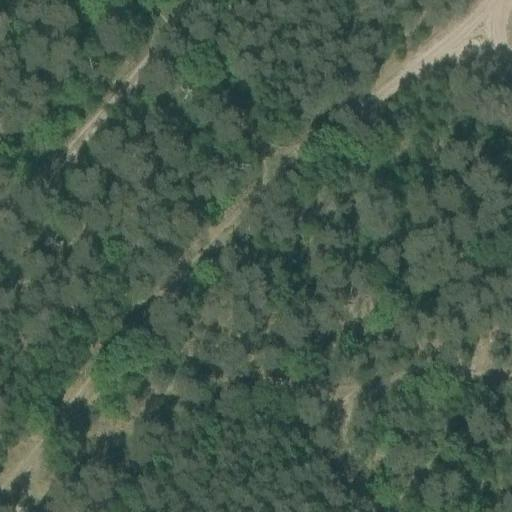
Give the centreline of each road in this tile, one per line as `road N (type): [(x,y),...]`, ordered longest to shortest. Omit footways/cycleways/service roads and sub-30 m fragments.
road 1 (track): [(10,485),(367,113),(493,0)]
road 2 (track): [(0,222),(206,0)]
road 3 (track): [(149,0),(296,187)]
